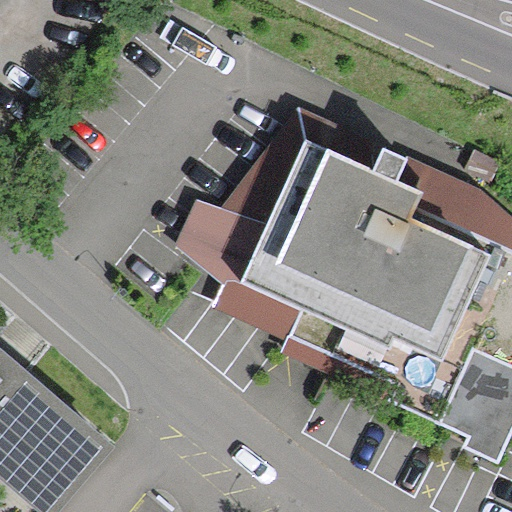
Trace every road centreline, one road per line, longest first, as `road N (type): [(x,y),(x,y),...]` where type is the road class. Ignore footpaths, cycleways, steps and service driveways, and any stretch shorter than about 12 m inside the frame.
road 1 (residential): [(0,230),(341,511)]
road 2 (primary): [(369,0),(511,64)]
